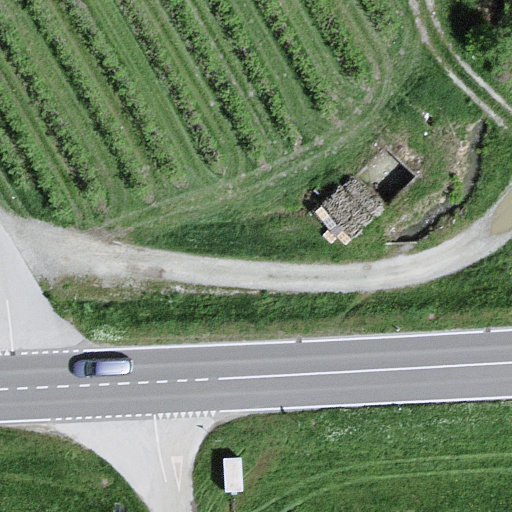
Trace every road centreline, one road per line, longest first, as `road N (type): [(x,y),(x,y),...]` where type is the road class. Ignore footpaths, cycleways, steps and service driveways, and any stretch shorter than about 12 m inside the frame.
road 1 (track): [(511,207),(458,262),(312,284),(0,271)]
road 2 (tertiary): [(150,379),(511,360)]
road 3 (tertiary): [(0,386),(150,379)]
road 4 (unclassified): [(175,511),(150,379)]
